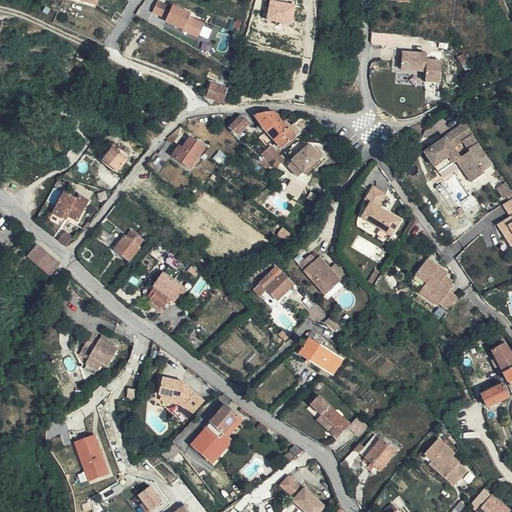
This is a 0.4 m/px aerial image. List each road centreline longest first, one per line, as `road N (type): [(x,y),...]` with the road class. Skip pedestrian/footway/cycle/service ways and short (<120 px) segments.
road 1 (residential): [(353,511),(316,449),(63,259)]
road 2 (residential): [(63,259),(187,114),(304,104),(373,141)]
road 3 (track): [(0,7),(168,76),(199,110)]
road 4 (unknown): [(147,476),(127,447),(113,392),(146,327)]
road 5 (unknown): [(236,396),(304,326),(333,336)]
